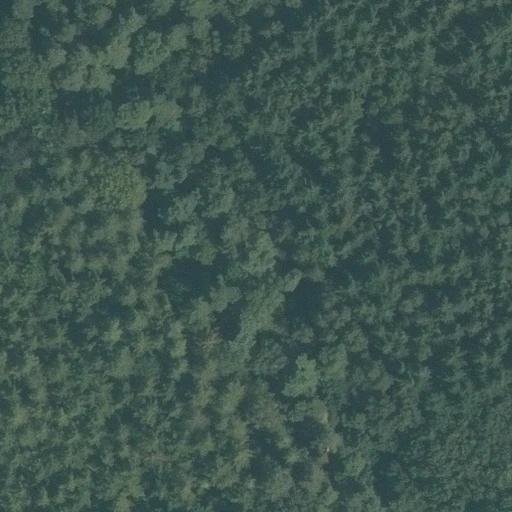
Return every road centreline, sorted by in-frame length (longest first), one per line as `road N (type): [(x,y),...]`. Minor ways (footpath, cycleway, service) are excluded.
road 1 (track): [(340,511),(0,3)]
road 2 (track): [(250,0),(108,98),(0,136)]
